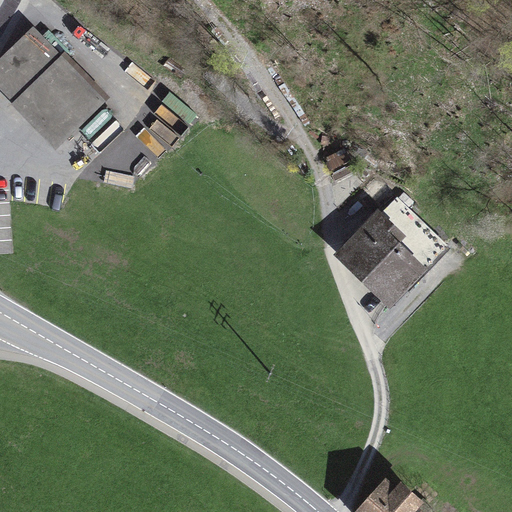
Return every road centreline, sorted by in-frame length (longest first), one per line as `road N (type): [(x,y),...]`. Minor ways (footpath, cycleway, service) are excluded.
road 1 (secondary): [(317,511),(184,419),(0,314)]
road 2 (residential): [(336,511),(361,468),(374,406),(332,251),(319,163)]
